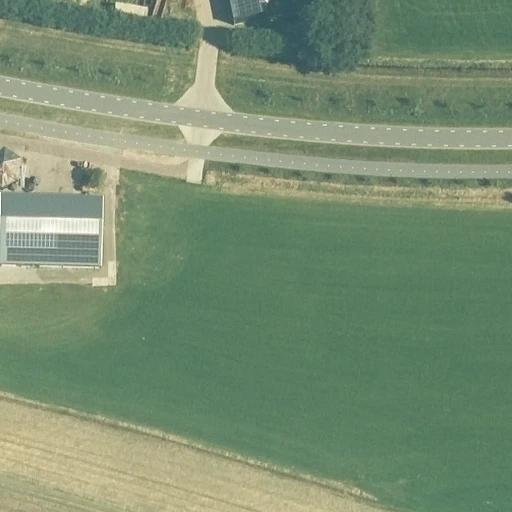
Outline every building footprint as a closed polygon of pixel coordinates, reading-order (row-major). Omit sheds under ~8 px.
[(294,0),(228,0),(234,26),(297,12),(294,0)] [(135,12),(134,29),(165,30),(166,12),(135,12)] [(20,183),(22,161),(5,149),(0,151),(0,189),(1,190),(20,183)] [(0,266),(38,267),(40,200),(0,198),(0,266)] [(101,201),(40,200),(38,267),(100,269),(101,201)]
